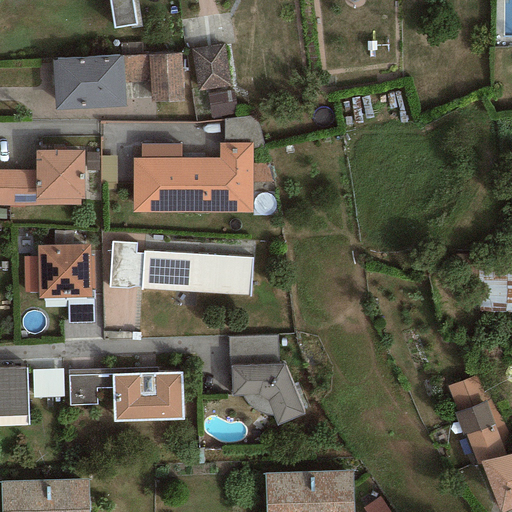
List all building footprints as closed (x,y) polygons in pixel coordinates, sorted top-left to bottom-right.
[(131,0),(108,0),(112,28),(136,25),(131,0)] [(224,44),(191,49),(196,92),(230,88),(224,44)] [(180,53),(148,55),(150,103),(183,101),(180,53)] [(122,55),(51,60),(54,110),(125,106),(122,55)] [(255,114),(223,118),(223,144),(252,144),(252,148),(264,147),(255,114)] [(140,143),(140,158),(180,158),(180,144),(140,143)] [(140,158),(132,158),(132,213),(252,213),(252,148),(252,144),(223,144),(218,144),(218,158),(180,158),(140,158)] [(84,150),(35,151),(35,170),(35,205),(80,205),(80,199),(84,199),(84,150)] [(35,170),(0,170),(0,205),(35,205),(35,170)] [(135,243),(111,242),(109,288),(131,289),(132,286),(141,287),(143,254),(135,254),(135,243)] [(90,244),(37,245),(37,257),(23,257),(24,292),(38,292),(38,299),(91,298),(91,290),(97,290),(96,257),(90,257),(90,244)] [(252,258),(143,251),(143,254),(141,287),(141,289),(249,296),(252,258)] [(511,269),(478,270),(478,311),(511,312),(511,269)] [(93,300),(67,301),(68,324),(93,323),(93,300)] [(228,337),(230,367),(278,365),(277,335),(228,337)] [(278,365),(230,367),(231,396),(242,396),(244,401),(248,406),(262,413),(268,415),(272,415),(276,426),(303,414),(284,365),(278,365)] [(26,368),(0,369),(0,416),(28,415),(26,368)] [(62,369),(32,370),(33,398),(63,397),(62,369)] [(157,374),(112,375),(112,388),(113,422),(182,420),(181,373),(157,374)] [(112,388),(112,375),(68,376),(69,405),(96,405),(96,388),(112,388)] [(476,375),(447,386),(456,412),(486,402),(476,375)] [(506,456),(486,402),(456,412),(453,414),(478,467),(482,466),(480,462),(506,456)] [(511,454),(506,456),(480,462),(482,466),(499,511),(504,511),(511,509),(511,454)] [(352,511),(352,471),(263,473),(264,511),(352,511)] [(88,511),(88,480),(0,481),(0,511),(88,511)]
